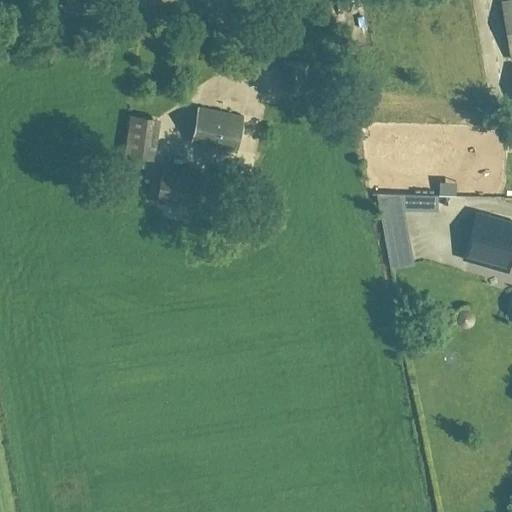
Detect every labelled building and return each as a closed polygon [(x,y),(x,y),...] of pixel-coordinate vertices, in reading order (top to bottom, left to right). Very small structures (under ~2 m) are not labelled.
[(511,59),(511,58),(511,0),(502,2),(511,59)] [(306,90),(308,61),(282,61),(281,90),(306,90)] [(237,151),(244,116),(199,107),(192,142),(237,151)] [(154,159),(164,117),(138,111),(128,153),(154,159)] [(162,167),(161,169),(156,203),(196,209),(203,173),(162,167)] [(387,202),(395,266),(417,264),(415,252),(413,252),(407,199),(387,202)] [(507,269),(511,255),(511,251),(511,224),(480,216),(468,259),(507,269)] [(448,264),(442,274),(456,282),(462,272),(448,264)]
